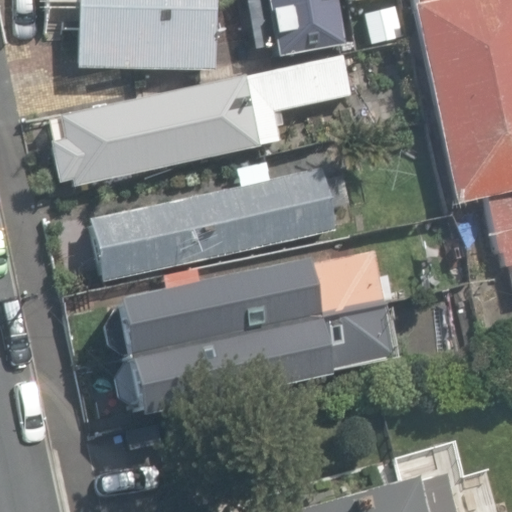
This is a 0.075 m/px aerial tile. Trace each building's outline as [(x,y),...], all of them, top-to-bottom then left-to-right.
[(71,68),(208,71),(209,0),(71,0),(71,2),(60,2),(59,31),(72,31),(71,68)] [(511,0),(408,0),(410,5),(403,6),(449,205),(481,197),(494,253),(498,252),(501,265),(507,264),(511,287),(511,0)] [(338,53),(38,118),(53,185),(65,182),(66,187),(278,142),(272,112),(348,96),(338,53)] [(235,185),(84,218),(98,281),(330,230),(325,208),(350,203),(345,180),(319,185),(315,168),(269,178),(265,160),(231,168),(235,185)] [(117,362),(375,306),(374,303),(400,297),(394,271),(372,276),(366,250),(290,267),(288,258),(188,280),(186,270),(151,278),(154,290),(104,301),(106,309),(97,322),(103,348),(116,359),(117,362)] [(386,356),(375,306),(117,362),(110,379),(115,401),(127,410),(129,420),(319,378),(318,372),(386,356)] [(287,511),(448,511),(438,476),(403,486),(401,480),(287,511)]
